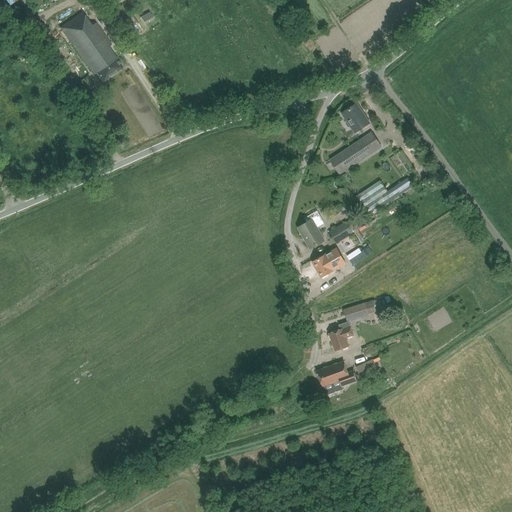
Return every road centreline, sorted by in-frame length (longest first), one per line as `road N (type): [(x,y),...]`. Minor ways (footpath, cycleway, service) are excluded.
road 1 (track): [(189,466),(369,411),(511,313)]
road 2 (unclassified): [(0,215),(188,134),(289,103)]
road 3 (track): [(71,511),(291,384)]
road 4 (unclassified): [(311,364),(313,329),(286,229),(315,130)]
road 5 (unclassified): [(336,89),(367,76),(460,0)]
